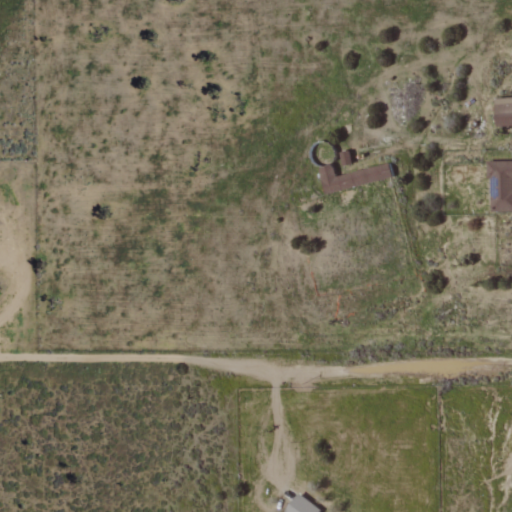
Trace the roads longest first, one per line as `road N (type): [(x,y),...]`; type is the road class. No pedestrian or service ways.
road 1 (residential): [(0,358),(192,359),(289,370),(511,368)]
road 2 (track): [(274,369),(272,474),(281,487)]
